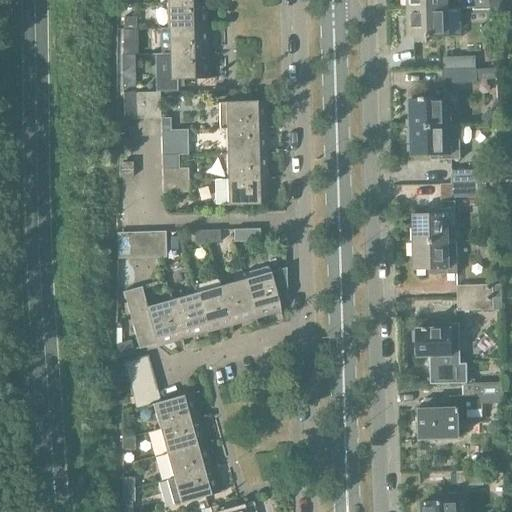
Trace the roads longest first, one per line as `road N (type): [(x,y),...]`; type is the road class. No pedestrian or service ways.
road 1 (residential): [(381,511),(367,29),(335,0)]
road 2 (secondary): [(347,511),(332,0)]
road 3 (residential): [(299,0),(305,326)]
road 4 (residential): [(305,326),(309,511)]
road 5 (residential): [(305,326),(175,367)]
